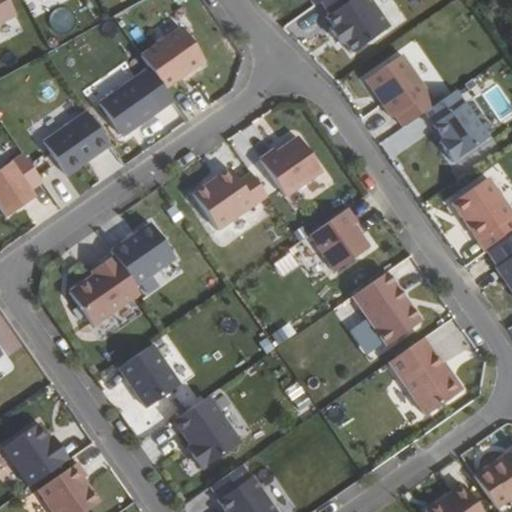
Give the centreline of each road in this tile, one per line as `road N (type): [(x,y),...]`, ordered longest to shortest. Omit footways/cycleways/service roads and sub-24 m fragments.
road 1 (residential): [(511,364),(321,94),(289,74)]
road 2 (residential): [(289,74),(0,273)]
road 3 (residential): [(350,511),(511,399)]
